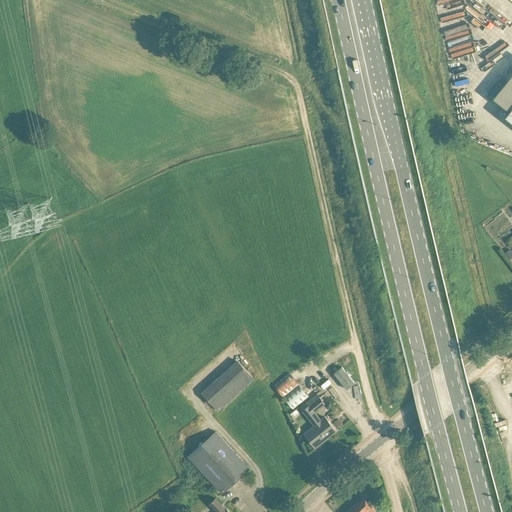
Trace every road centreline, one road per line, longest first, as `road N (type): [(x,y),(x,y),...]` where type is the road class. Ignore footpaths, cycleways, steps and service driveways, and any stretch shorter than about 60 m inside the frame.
road 1 (track): [(385,423),(372,407),(297,88),(279,70),(102,0)]
road 2 (primary): [(338,0),(460,511)]
road 3 (primary): [(486,511),(364,0)]
road 4 (tertiary): [(298,511),(511,337)]
